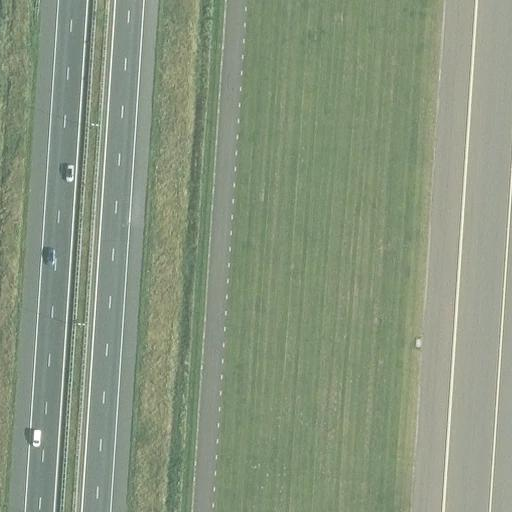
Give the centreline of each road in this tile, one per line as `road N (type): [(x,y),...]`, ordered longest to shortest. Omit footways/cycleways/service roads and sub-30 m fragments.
road 1 (motorway): [(73,0),(39,511)]
road 2 (motorway): [(96,511),(130,0)]
